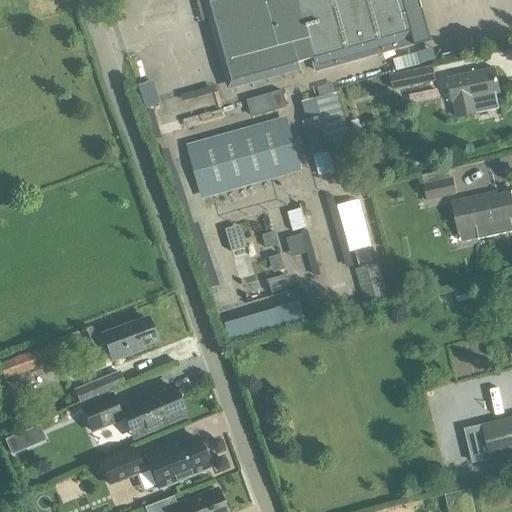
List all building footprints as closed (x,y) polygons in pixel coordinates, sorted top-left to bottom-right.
[(208,0),(231,81),(297,62),(311,58),(315,72),(413,44),(429,40),(417,0),(208,0)] [(406,75),(391,79),(394,92),(409,88),(413,88),(436,82),(432,68),(410,74),(406,75)] [(479,115),(475,100),(500,95),(495,71),(448,81),(453,105),(454,105),(458,120),(479,115)] [(251,117),(272,111),(287,107),(283,91),(267,96),(247,102),(251,117)] [(316,100),(321,119),(322,119),(331,150),(352,144),(338,94),(316,100)] [(321,119),(316,102),(304,105),(309,122),(305,123),(314,155),(331,150),(322,119),(321,119)] [(426,202),(456,196),(453,180),(423,186),(426,202)] [(498,196),(452,205),(458,236),(477,232),(479,240),(511,233),(511,228),(511,225),(511,222),(511,221),(511,195),(498,198),(498,196)] [(355,274),(365,309),(387,303),(376,267),(355,274)] [(117,331),(102,336),(112,362),(126,357),(143,351),(142,348),(155,343),(154,340),(156,337),(154,332),(151,331),(147,320),(117,331)] [(56,344),(52,345),(0,366),(0,383),(58,361),(85,351),(92,369),(104,364),(90,330),(56,343),(56,344)] [(80,406),(124,387),(119,374),(74,392),(80,406)] [(171,388),(117,410),(111,396),(82,409),(92,432),(125,418),(129,427),(132,429),(136,427),(139,436),(184,417),(183,415),(184,411),(181,402),(177,400),(171,388)] [(511,419),(465,431),(473,462),(511,452),(511,419)] [(134,451),(101,464),(110,486),(150,470),(159,490),(209,470),(205,461),(209,459),(204,445),(199,447),(196,438),(138,462),(134,451)] [(172,497),(145,508),(146,511),(225,511),(217,491),(176,507),(172,497)] [(451,511),(475,511),(471,492),(448,498),(451,511)]
